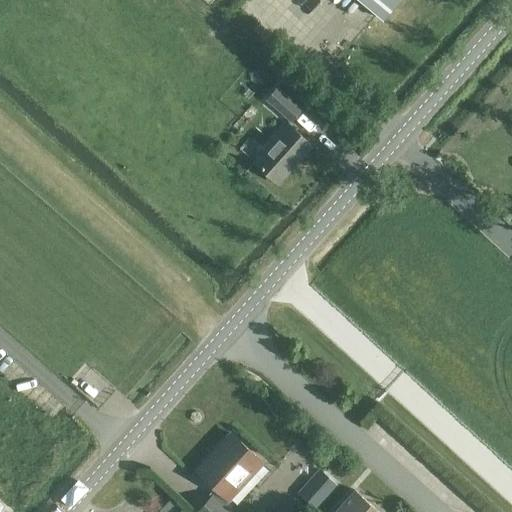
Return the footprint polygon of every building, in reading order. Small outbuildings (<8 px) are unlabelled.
[(361,0),(383,19),(400,0),(361,0)] [(266,99),(292,122),(304,109),(277,86),(266,99)] [(288,123),(254,161),(279,183),(313,145),(288,123)] [(221,492),(255,456),(231,434),(197,471),(221,492)] [(322,471),(301,495),(316,509),(337,485),(322,471)] [(325,500),(334,508),(349,491),(340,483),(325,500)] [(334,511),(378,511),(354,490),(334,511)] [(231,511),(213,495),(197,511),(196,511),(231,511)]
